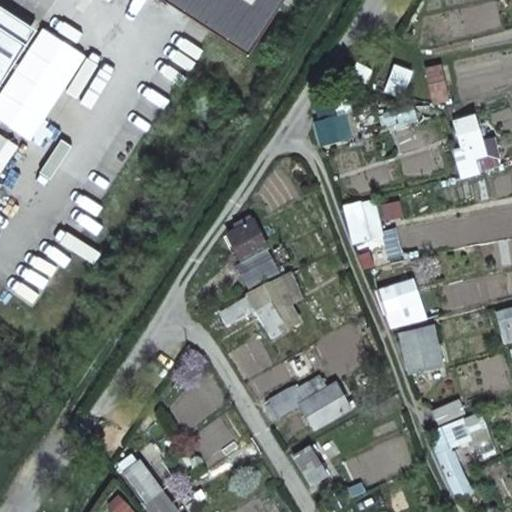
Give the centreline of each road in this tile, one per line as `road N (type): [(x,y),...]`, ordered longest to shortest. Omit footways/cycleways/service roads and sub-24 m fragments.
road 1 (track): [(45,474),(42,459),(59,427),(338,0)]
road 2 (track): [(70,438),(365,0)]
road 3 (unknown): [(453,511),(315,169),(279,136)]
road 4 (track): [(313,511),(203,337),(188,331),(178,312)]
